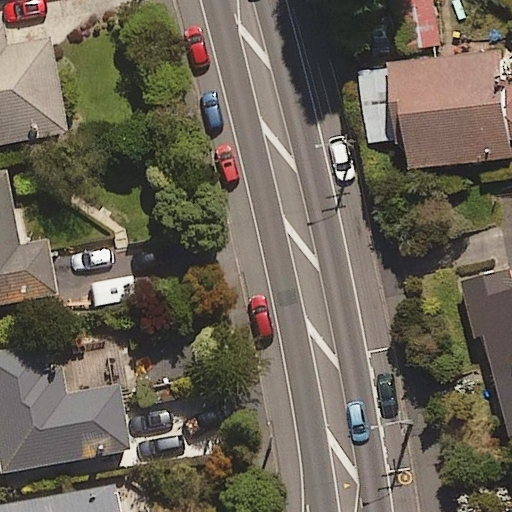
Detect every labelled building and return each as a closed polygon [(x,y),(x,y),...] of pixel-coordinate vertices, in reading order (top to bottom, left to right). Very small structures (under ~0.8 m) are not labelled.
[(9,55),(6,35),(0,36),(0,154),(69,144),(54,48),(9,55)] [(511,89),(501,91),(497,60),(397,73),(410,178),(511,165),(510,149),(511,148),(511,89)] [(22,260),(9,182),(0,183),(0,317),(201,285),(199,270),(183,273),(177,235),(22,260)] [(511,276),(471,287),(485,342),(495,340),(511,407),(511,276)] [(55,408),(47,354),(0,361),(0,451),(5,482),(133,463),(123,398),(55,408)] [(511,511),(511,490),(461,495),(462,511),(511,511)] [(117,511),(115,496),(12,511),(117,511)]
